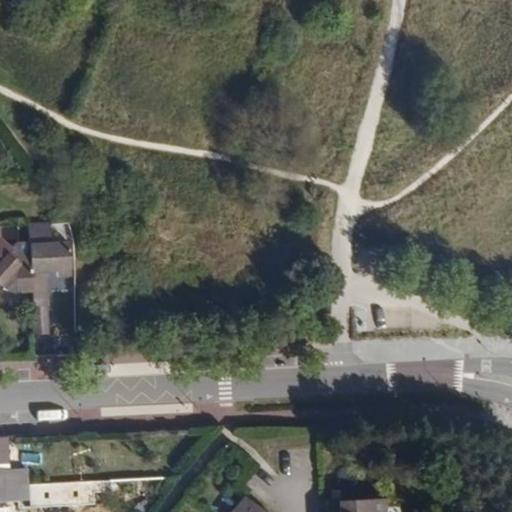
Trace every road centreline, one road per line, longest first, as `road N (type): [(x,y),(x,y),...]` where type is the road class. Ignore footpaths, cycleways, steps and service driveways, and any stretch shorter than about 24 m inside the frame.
road 1 (tertiary): [(0,398),(445,376)]
road 2 (track): [(350,206),(393,48),(397,0)]
road 3 (track): [(511,96),(411,186),(374,207),(350,206)]
